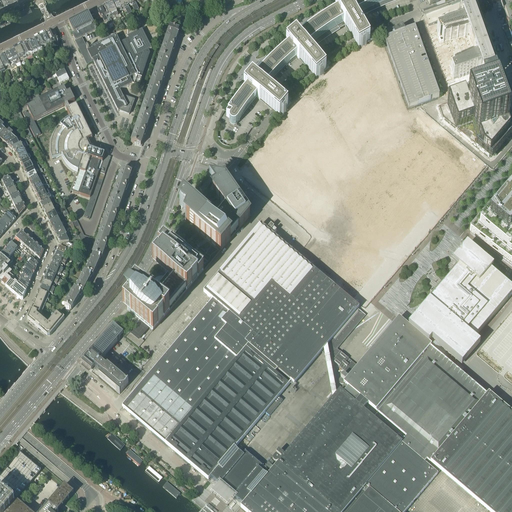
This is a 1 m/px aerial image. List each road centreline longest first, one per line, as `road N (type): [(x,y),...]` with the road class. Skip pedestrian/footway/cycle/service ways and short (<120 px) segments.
road 1 (secondary): [(63,368),(138,275),(181,176)]
road 2 (unclassified): [(214,511),(121,433),(113,410),(63,368)]
road 3 (secondary): [(252,8),(203,51),(165,155)]
road 4 (secondary): [(165,155),(138,233),(86,310)]
road 5 (secondary): [(198,123),(232,47),(308,0)]
road 6 (residential): [(222,15),(187,51),(145,165)]
road 7 (residential): [(145,165),(86,310)]
road 8 (residential): [(57,19),(117,156)]
road 9 (residential): [(36,211),(52,245),(11,327)]
road 10 (tertiary): [(94,495),(0,414)]
